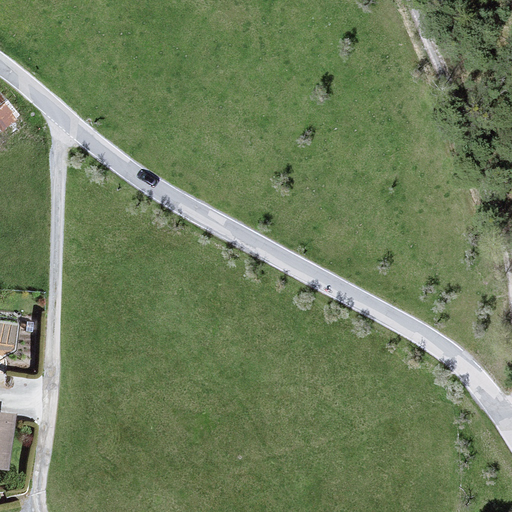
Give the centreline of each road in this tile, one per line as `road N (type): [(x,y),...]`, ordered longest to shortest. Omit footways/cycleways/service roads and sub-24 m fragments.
road 1 (unclassified): [(0,72),(184,206),(435,342),(511,422)]
road 2 (track): [(511,320),(496,205),(413,0)]
